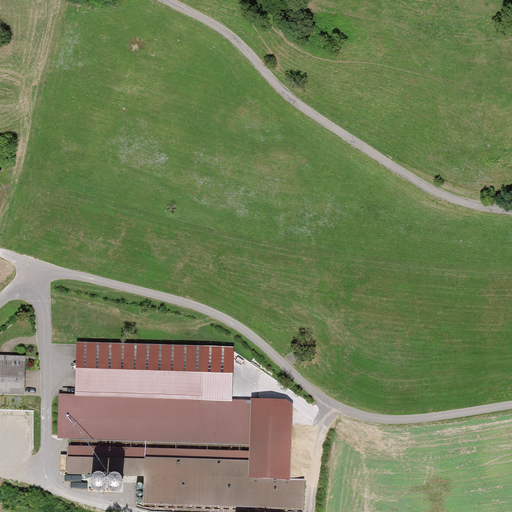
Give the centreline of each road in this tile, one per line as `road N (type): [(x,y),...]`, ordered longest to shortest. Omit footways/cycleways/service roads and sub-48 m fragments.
road 1 (track): [(511,403),(421,420),(334,413),(234,324),(190,307),(59,275),(0,299)]
road 2 (track): [(511,211),(426,189),(290,98),(223,32),(162,0)]
